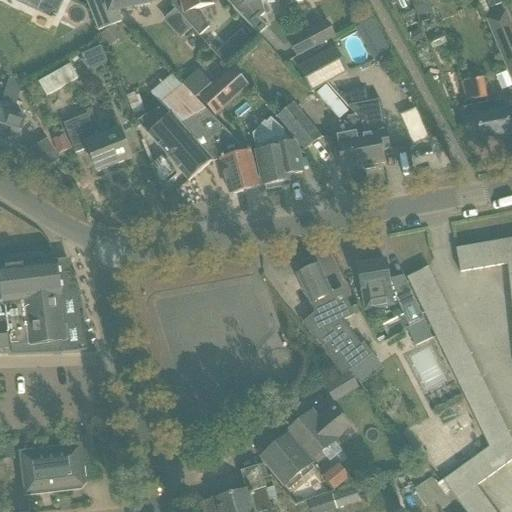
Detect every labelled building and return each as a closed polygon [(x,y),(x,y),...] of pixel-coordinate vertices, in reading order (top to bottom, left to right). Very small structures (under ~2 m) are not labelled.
[(20,0),(37,8),(40,2),(59,11),(64,0),(20,0)] [(85,0),(98,32),(121,23),(118,10),(134,6),(134,9),(149,5),(148,3),(152,2),(151,0),(85,0)] [(168,0),(172,7),(199,37),(209,28),(194,12),(194,10),(214,4),(213,0),(168,0)] [(225,0),(226,2),(258,36),(267,28),(259,20),(264,14),(260,0),(225,0)] [(435,19),(427,0),(410,0),(420,24),(435,19)] [(511,82),(511,29),(505,12),(485,20),(511,83),(511,82)] [(327,23),(306,34),(314,49),(335,38),(327,23)] [(314,49),(306,34),(288,43),(296,58),(314,49)] [(334,48),(297,68),(311,93),(347,72),(334,48)] [(100,49),(81,57),(87,72),(106,63),(100,49)] [(211,87),(197,99),(214,118),(249,88),(232,68),(211,87)] [(200,75),(183,89),(195,101),(197,99),(211,87),(200,75)] [(0,141),(16,147),(24,120),(10,115),(17,96),(21,94),(12,77),(10,77),(0,105),(0,141)] [(486,99),(483,80),(463,83),(467,102),(486,99)] [(183,89),(181,87),(161,105),(162,106),(211,162),(214,160),(215,162),(221,161),(230,196),(257,189),(253,173),(255,172),(250,152),(245,153),(238,146),(195,101),(183,89)] [(464,119),(463,119),(466,134),(479,132),(481,141),(511,135),(504,101),(462,109),(464,119)] [(382,151),(389,150),(380,102),(366,104),(348,108),(355,116),(362,123),(364,137),(356,138),(361,168),(364,168),(364,171),(375,169),(374,166),(384,164),(382,151)] [(304,151),(320,139),(292,104),(276,117),(304,151)] [(162,106),(136,122),(189,182),(211,162),(162,106)] [(131,160),(119,131),(96,140),(87,116),(63,125),(75,155),(87,150),(97,173),(131,160)] [(362,123),(355,116),(346,118),(349,135),(336,137),(342,172),(361,168),(356,138),(364,137),(362,123)] [(289,176),(301,174),(302,174),(296,143),(291,144),(284,136),(284,132),(270,119),(265,124),(264,123),(253,134),(256,152),(260,168),(264,188),(266,187),(266,191),(281,188),(280,185),(290,183),(289,176)] [(59,161),(49,144),(46,140),(26,152),(32,162),(50,167),(59,161)] [(161,159),(151,168),(159,187),(175,173),(161,159)] [(495,268),(506,266),(511,264),(511,239),(491,244),(495,268)] [(491,244),(479,246),(483,270),(495,268),(491,244)] [(479,246),(467,248),(471,272),(483,270),(479,246)] [(467,248),(455,250),(459,274),(471,272),(467,248)] [(0,350),(8,349),(8,348),(10,347),(11,348),(61,342),(62,353),(85,351),(78,294),(60,296),(56,263),(23,267),(22,259),(0,262),(0,350)] [(385,262),(357,268),(365,311),(370,314),(393,310),(392,300),(395,300),(403,317),(408,328),(423,321),(420,314),(413,299),(404,280),(389,283),(385,262)] [(331,294),(328,287),(318,266),(296,277),(322,331),(329,345),(323,349),(341,377),(348,373),(356,368),(355,366),(371,355),(364,344),(360,346),(343,322),(354,316),(341,289),(331,294)] [(406,279),(412,291),(434,280),(428,269),(406,279)] [(412,291),(417,302),(439,291),(434,280),(412,291)] [(417,302),(422,313),(444,302),(439,291),(417,302)] [(422,313),(427,323),(449,313),(444,302),(422,313)] [(427,323),(433,334),(455,324),(449,313),(427,323)] [(432,339),(423,321),(408,328),(406,329),(415,347),(432,339)] [(433,334),(438,345),(460,334),(455,324),(433,334)] [(438,345),(443,356),(465,345),(460,334),(438,345)] [(443,356),(448,367),(470,356),(465,345),(443,356)] [(448,367),(454,377),(476,367),(470,356),(448,367)] [(454,377),(459,388),(481,377),(476,367),(454,377)] [(459,388),(464,399),(486,388),(481,377),(459,388)] [(464,399),(469,410),(491,399),(486,388),(464,399)] [(469,410),(475,421),(496,410),(491,399),(469,410)] [(348,428),(333,409),(319,421),(312,413),(285,435),(286,437),(285,439),(291,446),(293,444),(308,463),(335,442),(334,440),(348,428)] [(475,421),(480,431),(502,421),(496,410),(475,421)] [(480,431),(488,449),(491,447),(508,434),(502,421),(480,431)] [(506,466),(511,461),(511,441),(508,434),(491,447),(506,466)] [(200,439),(204,448),(211,444),(207,436),(200,439)] [(308,463),(293,444),(291,446),(285,439),(261,458),(287,491),(313,470),(308,464),(308,463)] [(496,473),(506,466),(491,447),(488,449),(481,454),(496,473)] [(81,484),(77,450),(22,456),(26,494),(78,488),(81,484)] [(481,454),(472,461),(486,480),(496,473),(481,454)] [(472,461),(442,482),(457,502),(477,487),(486,480),(472,461)] [(327,475),(335,488),(352,478),(343,465),(327,475)] [(270,511),(264,490),(265,490),(259,468),(241,474),(246,491),(212,501),(215,511),(275,511),(271,511),(270,511)] [(427,506),(442,495),(430,479),(415,490),(427,506)] [(457,502),(464,511),(484,498),(477,487),(457,502)] [(311,511),(330,511),(358,502),(353,488),(308,504),(311,511)] [(464,511),(485,511),(491,508),(484,498),(464,511)]
